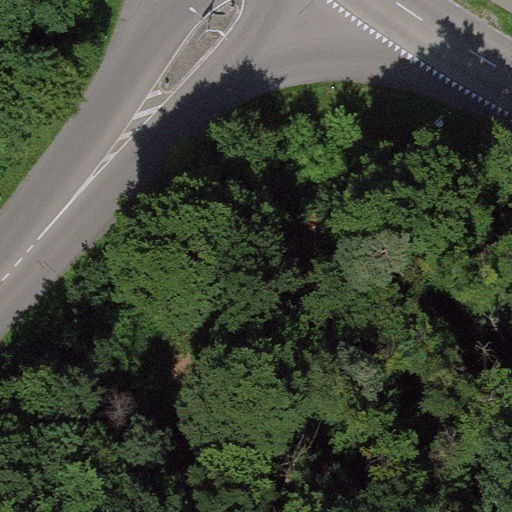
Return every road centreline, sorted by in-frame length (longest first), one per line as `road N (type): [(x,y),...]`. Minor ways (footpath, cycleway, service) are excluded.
road 1 (unclassified): [(40,241),(282,43),(320,0)]
road 2 (unclassified): [(166,0),(40,241)]
road 3 (tertiary): [(511,74),(393,0)]
